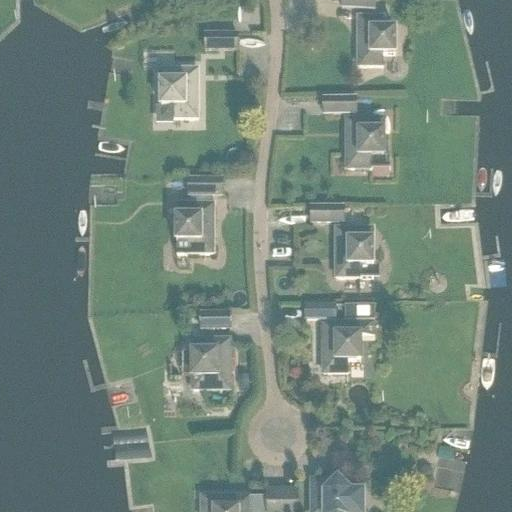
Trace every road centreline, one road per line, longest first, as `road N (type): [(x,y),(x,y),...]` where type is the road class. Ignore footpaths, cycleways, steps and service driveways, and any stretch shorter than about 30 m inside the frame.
road 1 (unclassified): [(269,0),(275,36),(260,258),(277,409)]
road 2 (unclassified): [(277,409),(259,416),(250,433),(260,459),(277,466),(295,462),(307,447),(302,420),(286,409)]
